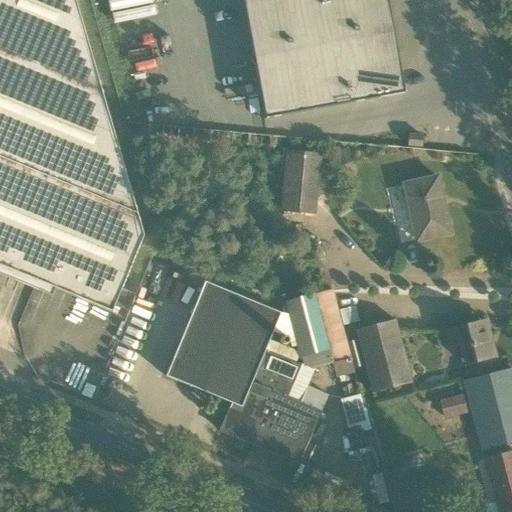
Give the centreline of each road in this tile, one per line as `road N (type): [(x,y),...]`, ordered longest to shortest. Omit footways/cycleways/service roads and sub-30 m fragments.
road 1 (secondary): [(275,511),(0,398)]
road 2 (unclassified): [(511,167),(466,0)]
